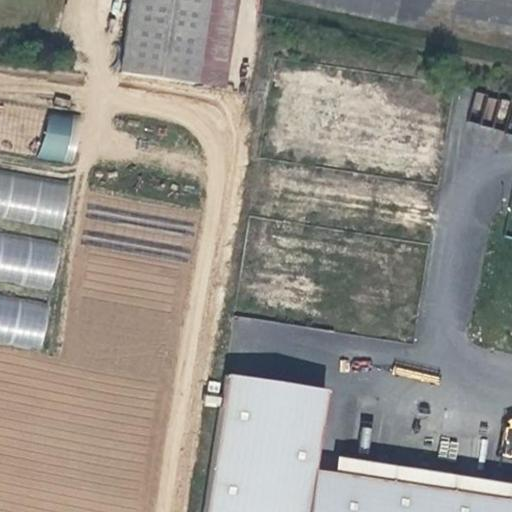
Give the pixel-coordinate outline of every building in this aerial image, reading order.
[(126,0),(116,74),(190,86),(202,0),(126,0)] [(202,0),(190,86),(216,91),(228,0),(202,0)] [(39,158),(64,163),(74,117),(48,112),(39,158)] [(0,218),(65,225),(70,179),(0,171),(0,218)] [(60,241),(0,232),(0,280),(53,288),(60,241)] [(50,302),(0,294),(0,342),(43,348),(50,302)] [(511,511),(511,503),(308,473),(318,394),(220,379),(199,511),(511,511)]
